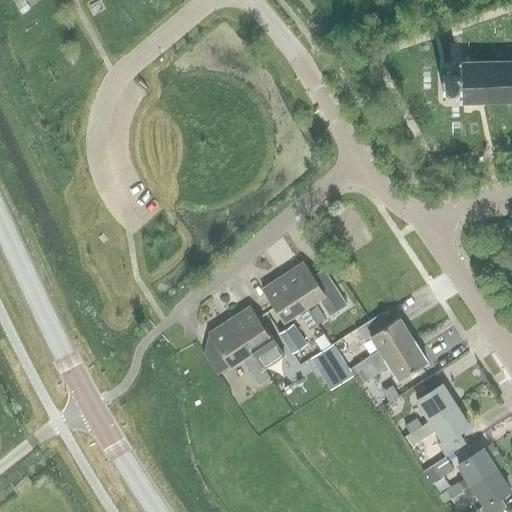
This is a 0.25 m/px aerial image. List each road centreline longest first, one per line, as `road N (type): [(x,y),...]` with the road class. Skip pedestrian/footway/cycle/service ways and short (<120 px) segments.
road 1 (primary): [(159,511),(61,353),(0,222)]
road 2 (unclassified): [(427,226),(361,158),(250,0)]
road 3 (unclassified): [(511,358),(427,226)]
